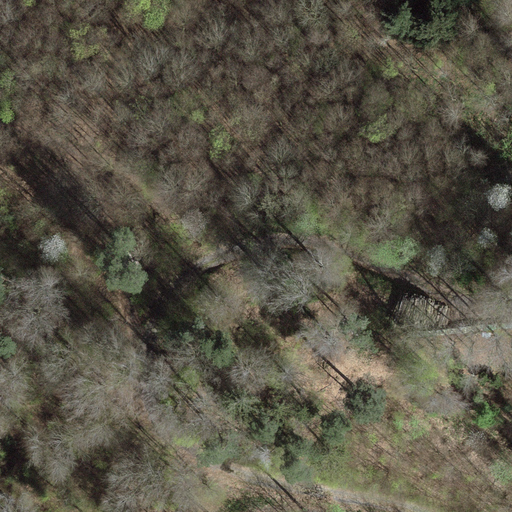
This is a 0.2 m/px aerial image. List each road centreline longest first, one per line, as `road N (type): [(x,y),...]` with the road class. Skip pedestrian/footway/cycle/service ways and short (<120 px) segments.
road 1 (track): [(145,344),(185,272),(206,256),(268,237),(320,240),(443,289),(511,305)]
road 2 (track): [(408,511),(266,483),(195,454),(152,408),(141,365),(145,344)]
road 3 (track): [(0,122),(52,139),(102,175),(130,324),(145,344)]
